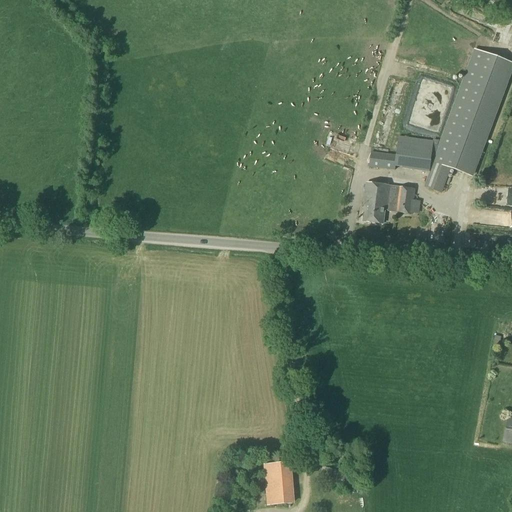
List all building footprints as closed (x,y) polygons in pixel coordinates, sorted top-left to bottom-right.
[(434,158),(423,188),(441,195),(450,170),(473,178),(511,72),(511,64),(474,50),(438,146),(432,145),(431,157),(434,158)] [(457,90),(428,79),(423,92),(452,103),(457,90)] [(394,116),(392,125),(403,128),(413,87),(398,83),(391,115),(394,116)] [(344,140),(341,144),(349,149),(352,144),(344,140)] [(379,152),(371,151),(369,168),(377,170),(379,153),(379,152)] [(396,155),(388,154),(386,171),(394,172),(396,155)] [(411,215),(414,190),(366,184),(363,207),(365,207),(363,222),(383,225),(385,210),(386,210),(387,212),(389,212),(396,213),(411,215)] [(511,418),(507,418),(503,444),(511,445),(511,418)] [(291,463),(263,466),(264,474),(292,471),(291,463)] [(353,476),(322,468),(320,474),(331,476),(332,473),(333,473),(331,481),(351,486),(353,476)] [(267,507),(295,504),(293,488),(265,491),(267,507)]
